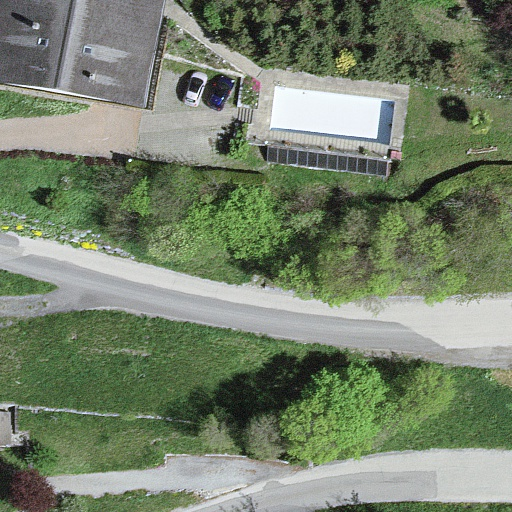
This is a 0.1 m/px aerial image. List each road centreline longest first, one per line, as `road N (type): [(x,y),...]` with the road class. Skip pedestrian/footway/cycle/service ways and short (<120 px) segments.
road 1 (residential): [(0,256),(297,316),(511,325)]
road 2 (residential): [(511,475),(340,483),(232,511)]
